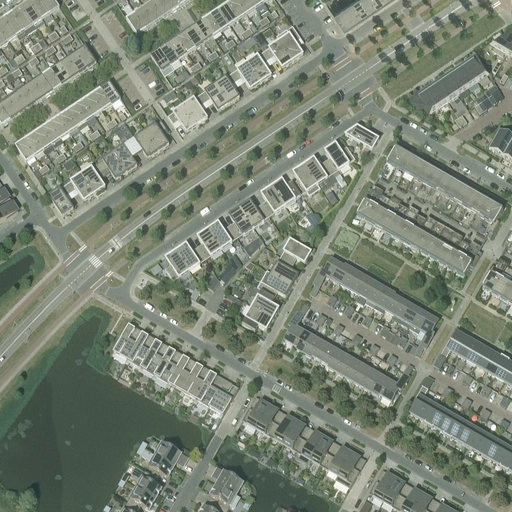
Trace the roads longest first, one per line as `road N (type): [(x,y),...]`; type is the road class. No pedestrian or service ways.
road 1 (residential): [(53,238),(332,51)]
road 2 (tertiary): [(80,274),(177,197),(351,80)]
road 3 (residential): [(117,300),(139,264),(370,110)]
road 4 (residential): [(117,300),(252,376)]
road 5 (residential): [(252,376),(177,511)]
road 6 (unknown): [(384,184),(511,265)]
road 7 (residential): [(252,376),(379,448)]
road 8 (tertiary): [(351,80),(461,6)]
road 9 (residential): [(379,448),(488,511)]
